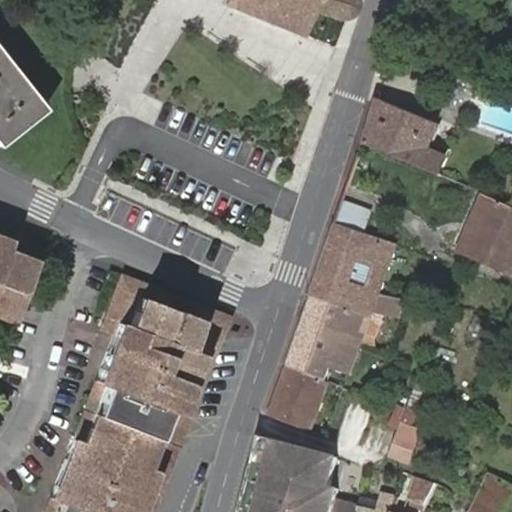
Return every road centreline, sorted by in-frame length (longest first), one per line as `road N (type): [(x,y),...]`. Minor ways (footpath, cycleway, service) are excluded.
road 1 (residential): [(277,311),(378,0)]
road 2 (residential): [(0,455),(30,412),(91,228)]
road 3 (residential): [(216,511),(277,311)]
road 4 (residential): [(277,311),(91,228)]
